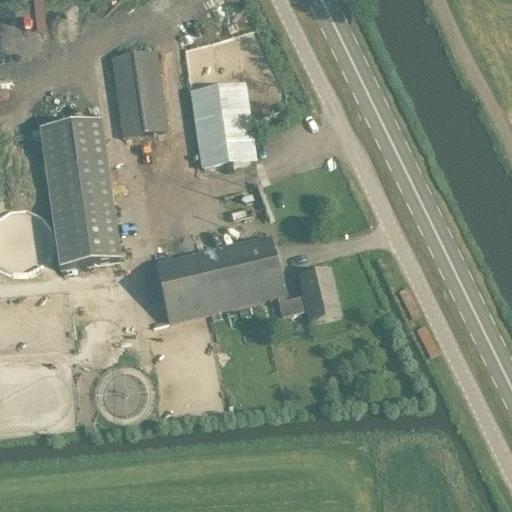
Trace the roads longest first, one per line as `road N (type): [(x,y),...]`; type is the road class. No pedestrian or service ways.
road 1 (unclassified): [(511,496),(273,0)]
road 2 (primary): [(511,384),(321,0)]
